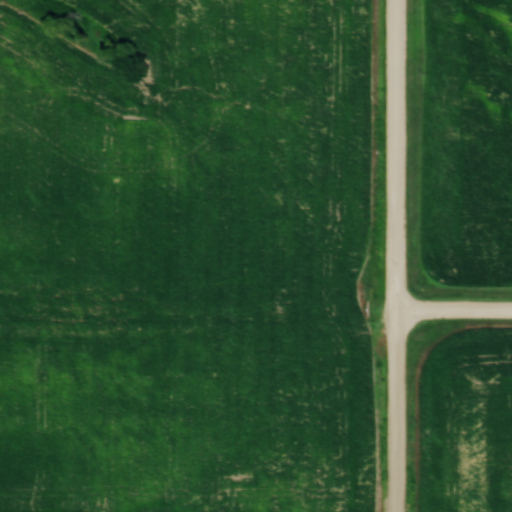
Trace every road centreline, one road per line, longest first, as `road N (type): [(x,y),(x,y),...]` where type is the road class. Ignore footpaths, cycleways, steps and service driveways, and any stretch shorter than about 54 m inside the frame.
road 1 (residential): [(397,0),(396,511)]
road 2 (residential): [(397,326),(0,319)]
